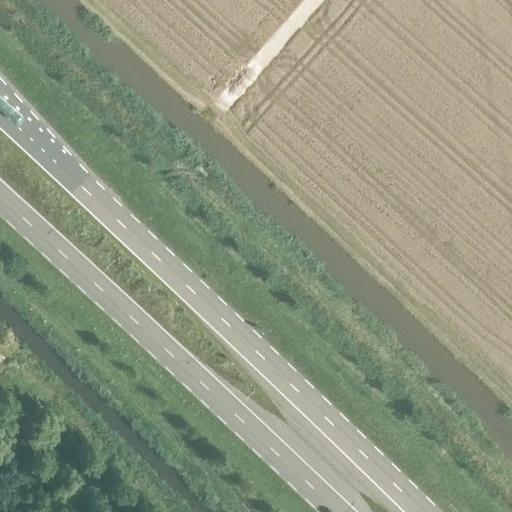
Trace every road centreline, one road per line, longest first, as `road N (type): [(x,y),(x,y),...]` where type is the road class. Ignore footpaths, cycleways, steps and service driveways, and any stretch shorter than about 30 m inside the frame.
road 1 (primary): [(420,511),(0,113)]
road 2 (primary): [(0,197),(336,511)]
road 3 (track): [(222,108),(316,0)]
